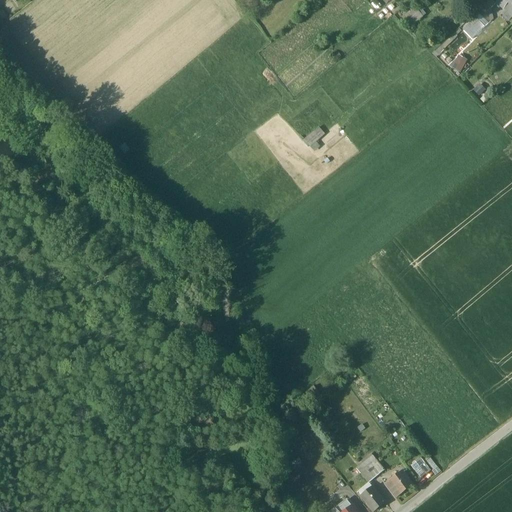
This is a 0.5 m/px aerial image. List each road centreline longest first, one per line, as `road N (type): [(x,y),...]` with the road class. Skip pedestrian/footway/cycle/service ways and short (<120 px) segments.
road 1 (track): [(220,263),(0,56)]
road 2 (tertiary): [(511,426),(400,511)]
